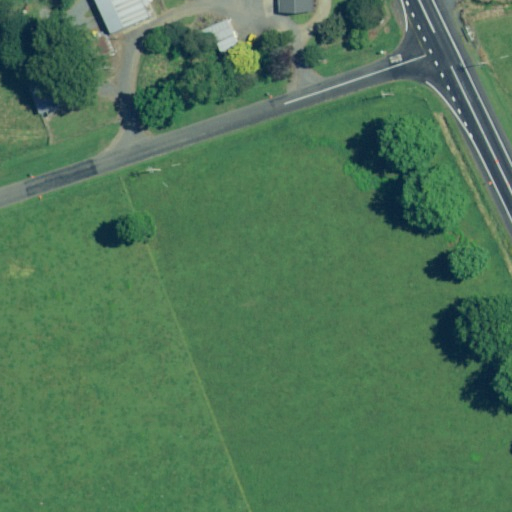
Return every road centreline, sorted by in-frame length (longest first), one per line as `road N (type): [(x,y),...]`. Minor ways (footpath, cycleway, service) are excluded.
road 1 (unclassified): [(0,198),(444,49)]
road 2 (primary): [(511,190),(444,49)]
